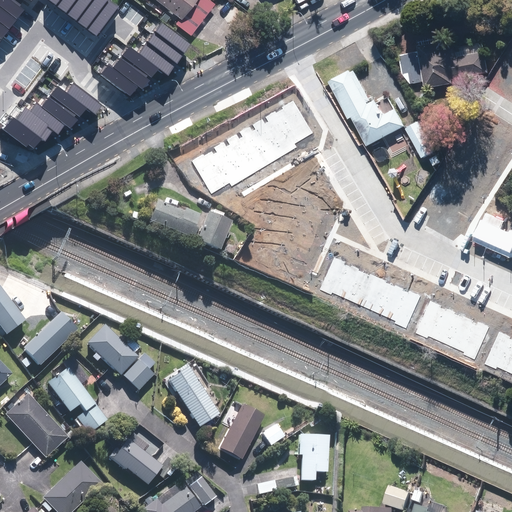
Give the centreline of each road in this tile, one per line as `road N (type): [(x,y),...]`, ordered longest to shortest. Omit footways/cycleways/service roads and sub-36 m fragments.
road 1 (residential): [(284,47),(390,227),(511,284)]
road 2 (secondary): [(0,204),(284,47)]
